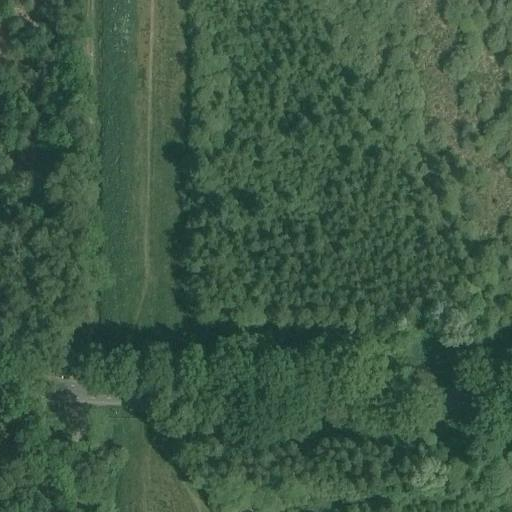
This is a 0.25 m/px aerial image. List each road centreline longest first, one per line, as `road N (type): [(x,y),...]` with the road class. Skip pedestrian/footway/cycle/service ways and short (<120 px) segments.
road 1 (track): [(190,511),(145,415),(150,0)]
road 2 (tertiary): [(511,398),(0,389)]
road 3 (track): [(78,390),(75,511)]
